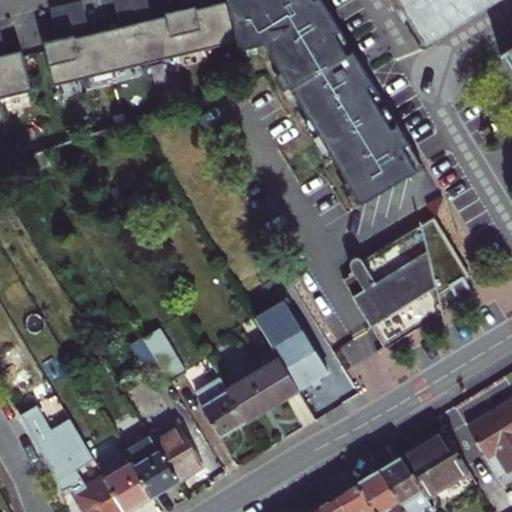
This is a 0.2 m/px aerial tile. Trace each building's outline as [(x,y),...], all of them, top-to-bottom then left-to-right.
[(134,24),(128,0),(111,0),(118,27),(134,24)] [(145,0),(128,0),(134,24),(151,20),(145,0)] [(194,7),(192,0),(175,0),(178,10),(194,7)] [(209,0),(192,0),(194,9),(210,5),(209,0)] [(236,42),(238,50),(263,44),(362,206),(423,169),(338,30),(319,0),(226,0),(226,2),(236,42)] [(395,0),(422,45),(495,0),(395,0)] [(42,43),(52,86),(236,42),(226,2),(194,9),(194,7),(165,13),(165,16),(134,24),(73,38),(72,36),(42,43)] [(82,6),(66,10),(73,38),(89,34),(82,6)] [(56,39),(72,36),(66,10),(50,14),(56,39)] [(511,44),(502,51),(511,67),(511,44)] [(0,98),(29,91),(19,51),(0,55),(0,98)] [(46,152),(50,164),(82,153),(75,141),(46,152)] [(50,164),(46,152),(34,155),(41,168),(50,164)] [(473,297),(464,283),(471,279),(435,220),(363,264),(357,262),(354,263),(352,265),(351,268),(351,272),(354,277),(344,282),(386,350),(445,315),(442,307),(440,298),(453,291),(461,304),(473,297)] [(277,356),(296,389),(311,379),(327,369),(301,327),(270,346),(277,356)] [(158,328),(142,338),(169,382),(185,372),(158,328)] [(155,390),(169,382),(142,338),(128,347),(155,390)] [(277,356),(225,389),(244,420),(270,404),(296,389),(277,356)] [(218,377),(195,392),(203,404),(200,406),(219,436),(231,428),(244,420),(225,389),(218,377)] [(511,400),(468,427),(488,458),(496,453),(508,472),(511,468),(511,400)] [(37,404),(20,415),(44,457),(60,447),(37,404)] [(175,421),(150,437),(175,480),(188,472),(201,464),(175,421)] [(426,495),(468,468),(445,430),(424,443),(402,457),(426,495)] [(162,487),(175,480),(150,437),(123,453),(128,460),(135,473),(149,495),(162,487)] [(496,453),(488,458),(499,477),(508,472),(496,453)] [(391,463),(380,470),(406,511),(428,511),(434,509),(426,495),(402,457),(391,463)] [(135,473),(128,460),(103,475),(109,485),(124,511),(137,503),(149,495),(135,473)] [(406,511),(380,470),(370,476),(359,482),(377,511),(406,511)] [(121,511),(124,511),(109,485),(103,475),(101,473),(70,493),(81,511),(121,511)] [(349,489),(338,495),(348,511),(377,511),(359,482),(349,489)] [(328,502),(317,509),(318,511),(348,511),(338,495),(328,502)]
